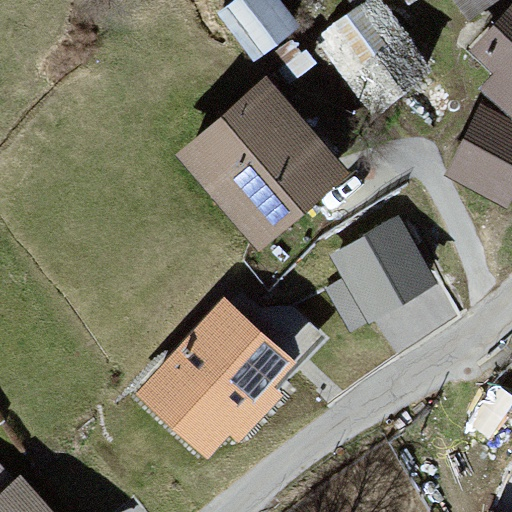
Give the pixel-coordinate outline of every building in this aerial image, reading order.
[(266,0),(219,0),(200,13),(232,61),(284,26),(266,0)] [(366,0),(350,0),(299,39),(359,118),(421,71),(366,0)] [(476,103),(431,175),(494,212),(511,175),(511,0),(510,0),(454,57),(478,76),(465,89),(476,103)] [(441,0),(460,22),(485,0),(441,0)] [(251,78),(159,155),(237,249),(329,172),(251,78)] [(388,221),(320,258),(358,328),(426,290),(388,221)] [(278,360),(209,298),(123,395),(192,456),(278,360)] [(511,342),(497,356),(511,371),(511,342)] [(38,511),(6,476),(0,481),(0,511),(38,511)]
